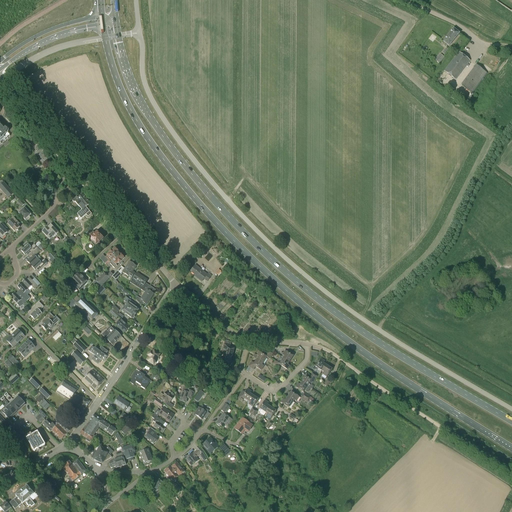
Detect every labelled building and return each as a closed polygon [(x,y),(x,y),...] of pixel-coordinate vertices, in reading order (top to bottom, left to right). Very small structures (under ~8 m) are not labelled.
[(449,46),(458,33),(453,29),(443,41),(449,46)] [(441,39),(448,33),(446,31),(439,37),(441,39)] [(444,71),(455,80),(470,61),(458,52),(444,71)] [(483,71),(476,66),(461,85),(469,90),(483,71)] [(0,174),(12,163),(0,151),(0,145),(10,136),(10,134),(8,132),(8,130),(6,128),(4,128),(0,123),(0,174)] [(51,156),(41,144),(35,149),(40,155),(39,156),(44,162),(45,161),(45,162),(51,156)] [(4,183),(0,185),(0,188),(8,198),(13,194),(4,183)] [(78,206),(86,200),(82,195),(78,198),(77,197),(72,201),(74,203),(75,202),(78,206)] [(22,207),(25,204),(20,198),(17,201),(22,207)] [(90,204),(86,200),(78,206),(82,211),(83,212),(86,209),(87,209),(91,206),(89,204),(90,204)] [(29,216),(31,215),(27,211),(28,211),(24,208),(20,212),(19,214),(23,218),(25,221),(25,220),(26,222),(30,218),(29,216)] [(83,212),(82,211),(77,215),(81,219),(86,215),(88,218),(91,215),(87,209),(86,209),(83,212)] [(18,229),(20,228),(17,225),(18,224),(19,225),(21,222),(16,216),(7,225),(14,232),(16,231),(18,231),(18,229)] [(53,238),(58,233),(50,225),(47,228),(47,227),(42,232),(50,240),(53,237),(53,238)] [(95,231),(87,239),(89,241),(90,241),(91,242),(92,241),(96,247),(99,244),(99,243),(103,239),(100,236),(95,231)] [(72,243),(66,237),(63,240),(68,246),(72,243)] [(37,248),(35,245),(34,244),(31,247),(28,244),(21,251),(25,255),(26,254),(28,256),(37,248)] [(37,248),(28,256),(30,259),(27,262),(31,266),(40,258),(37,255),(40,251),(37,248)] [(107,256),(105,258),(107,260),(109,258),(110,259),(113,256),(116,259),(120,255),(121,254),(119,252),(117,252),(114,249),(112,251),(109,253),(109,254),(107,256)] [(123,258),(120,255),(116,259),(113,256),(110,259),(109,258),(107,261),(108,261),(109,262),(111,261),(112,262),(110,264),(114,269),(117,266),(116,265),(118,263),(118,264),(121,261),(123,258)] [(40,258),(31,266),(35,271),(36,270),(38,272),(47,263),(44,260),(43,261),(40,258)] [(114,279),(120,273),(121,271),(131,278),(134,274),(132,272),(135,266),(129,262),(124,269),(121,267),(112,277),(114,279)] [(201,282),(204,279),(207,282),(211,276),(208,274),(207,275),(195,266),(190,272),(197,277),(196,278),(201,282)] [(86,281),(78,273),(72,280),(77,285),(76,286),(78,289),(82,285),(84,286),(87,283),(87,282),(86,281)] [(103,273),(98,279),(104,284),(112,275),(110,273),(106,277),(103,273)] [(144,284),(147,280),(137,273),(132,279),(143,286),(140,290),(144,292),(145,293),(149,287),(149,286),(149,287),(144,284)] [(37,286),(32,280),(29,277),(27,279),(26,278),(22,283),(28,290),(30,292),(33,289),(34,290),(38,287),(37,286)] [(104,284),(98,279),(91,285),(97,291),(104,284)] [(28,290),(22,283),(17,287),(20,290),(18,292),(27,301),(30,298),(25,293),(28,290)] [(121,292),(126,296),(128,293),(119,284),(116,288),(121,292)] [(145,293),(144,292),(140,299),(136,296),(134,299),(141,305),(143,302),(146,305),(153,294),(151,293),(153,289),(151,288),(149,287),(145,293)] [(27,301),(18,292),(16,294),(15,293),(10,297),(17,304),(20,301),(23,304),(27,301)] [(68,305),(86,322),(87,320),(88,321),(90,319),(91,320),(97,314),(80,298),(79,299),(76,297),(73,301),(72,300),(68,305)] [(123,301),(127,303),(124,306),(135,315),(136,314),(136,313),(138,310),(134,307),(135,304),(126,297),(123,301)] [(30,311),(32,314),(30,316),(35,320),(42,313),(39,311),(43,307),(39,302),(30,311)] [(135,316),(135,315),(124,306),(121,311),(132,319),(134,319),(135,317),(134,317),(134,316),(135,316)] [(116,319),(119,315),(112,309),(109,312),(116,319)] [(46,331),(53,324),(54,326),(60,320),(56,316),(54,318),(50,313),(41,322),(43,324),(41,326),(46,331)] [(129,328),(120,320),(115,325),(124,333),(129,328)] [(114,331),(111,328),(108,332),(106,331),(102,335),(112,345),(121,337),(114,330),(114,331)] [(9,344),(21,333),(17,329),(10,337),(8,335),(4,338),(3,339),(2,340),(2,342),(3,343),(3,344),(4,344),(6,345),(7,345),(8,344),(9,344),(8,343),(9,343),(9,344)] [(56,341),(61,335),(58,332),(53,338),(56,341)] [(21,333),(9,344),(13,348),(24,337),(21,333)] [(21,354),(31,344),(28,340),(17,351),(21,354)] [(78,341),(73,345),(82,354),(86,349),(78,341)] [(35,347),(31,344),(21,354),(24,358),(35,347)] [(224,356),(232,357),(234,349),(230,348),(230,345),(224,344),(222,351),(225,352),(224,356)] [(93,358),(92,360),(98,364),(101,361),(101,360),(103,362),(106,358),(104,357),(105,356),(104,356),(107,352),(101,348),(98,351),(95,349),(91,353),(94,355),(92,357),(93,358)] [(86,361),(76,351),(71,356),(80,366),(86,361)] [(149,357),(146,361),(154,365),(160,356),(153,351),(151,353),(150,353),(148,356),(149,357)] [(283,358),(289,362),(293,356),(285,351),(282,355),(284,357),(283,358)] [(257,359),(263,363),(266,358),(269,359),(271,357),(266,354),(265,356),(259,352),(256,356),(258,357),(257,359)] [(232,357),(224,356),(222,364),(226,365),(226,368),(232,369),(234,362),(231,361),(232,357)] [(289,362),(283,358),(279,364),(275,361),(273,364),(279,368),(281,366),(287,370),(289,366),(287,365),(289,362)] [(261,371),(264,366),(262,365),(263,363),(257,359),(254,364),(251,362),(248,366),(253,370),(255,367),(261,371)] [(321,359),(316,366),(315,367),(317,368),(322,371),(326,365),(323,364),(325,362),(321,359)] [(12,365),(7,360),(4,363),(9,368),(12,370),(14,368),(12,365)] [(332,369),(326,365),(322,371),(323,372),(322,374),(326,377),(332,369)] [(92,386),(95,389),(104,381),(100,377),(92,370),(85,378),(92,385),(92,386)] [(150,381),(149,380),(144,377),(145,376),(140,373),(139,374),(135,371),(131,378),(132,379),(130,383),(133,385),(136,382),(141,385),(141,386),(145,389),(150,381)] [(153,373),(151,377),(154,378),(159,382),(161,378),(153,373)] [(55,386),(44,377),(43,378),(38,374),(34,378),(50,392),(55,386)] [(311,386),(315,379),(310,376),(309,379),(305,376),(301,383),(311,389),(313,387),(311,386)] [(32,377),(29,381),(37,389),(40,385),(32,377)] [(66,398),(70,401),(72,399),(75,394),(74,394),(78,389),(65,380),(57,392),(64,397),(66,398)] [(303,393),(305,390),(307,392),(310,388),(311,389),(301,383),(300,385),(298,383),(295,387),(303,393)] [(191,400),(194,393),(188,390),(188,389),(183,387),(182,391),(183,392),(180,400),(186,402),(187,399),(191,400)] [(248,401),(252,395),(249,394),(251,392),(247,389),(242,396),(240,395),(237,398),(242,401),(244,399),(248,401)] [(200,390),(194,399),(198,402),(204,393),(200,390)] [(169,394),(166,392),(163,396),(160,393),(157,398),(166,404),(168,401),(170,402),(173,397),(172,397),(174,395),(170,392),(169,394)] [(299,397),(291,392),(287,398),(293,402),(294,400),(296,402),(299,397)] [(13,400),(20,408),(24,404),(22,402),(24,399),(19,394),(13,400)] [(75,394),(72,399),(70,401),(77,406),(75,409),(82,413),(86,408),(89,402),(81,397),(80,398),(75,394)] [(258,399),(252,395),(248,401),(250,402),(248,405),(253,407),(258,399)] [(66,398),(64,397),(62,400),(60,399),(54,407),(59,411),(65,402),(64,401),(66,398)] [(129,404),(118,397),(114,403),(125,410),(129,404)] [(289,408),(293,402),(287,398),(285,400),(283,399),(281,403),(289,408)] [(153,403),(161,408),(163,404),(156,399),(153,403)] [(13,400),(9,403),(16,411),(20,408),(13,400)] [(39,404),(46,410),(50,406),(43,400),(39,404)] [(259,409),(262,410),(260,413),(264,415),(265,413),(269,407),(267,405),(268,403),(264,401),(259,409)] [(16,411),(9,403),(5,407),(12,415),(16,411)] [(225,404),(220,410),(224,413),(229,407),(225,404)] [(194,414),(202,420),(203,418),(206,420),(210,414),(207,413),(208,411),(202,406),(200,409),(199,408),(194,414)] [(12,415),(5,407),(0,411),(0,413),(4,418),(6,417),(8,419),(12,415)] [(269,407),(265,413),(267,414),(266,416),(270,419),(275,411),(269,407)] [(173,415),(163,408),(158,415),(169,422),(173,415)] [(119,419),(128,425),(132,420),(123,413),(119,419)] [(220,426),(223,428),(225,425),(227,426),(231,420),(223,414),(216,423),(217,423),(216,424),(219,427),(220,426)] [(91,419),(89,422),(99,428),(99,427),(103,422),(95,416),(94,415),(93,415),(92,418),(91,418),(91,419),(90,419),(91,419)] [(161,425),(164,422),(153,415),(151,417),(154,419),(153,421),(156,424),(154,427),(161,433),(165,428),(161,425)] [(60,419),(57,423),(67,434),(71,430),(60,419)] [(244,429),(248,432),(252,426),(249,423),(242,419),(235,429),(241,434),(244,429)] [(51,426),(46,421),(43,425),(49,431),(55,426),(53,424),(51,426)] [(81,434),(87,438),(86,440),(89,443),(90,441),(91,441),(94,436),(93,436),(99,428),(89,422),(88,422),(89,423),(87,424),(84,430),(83,429),(83,430),(81,433),(81,434)] [(103,422),(99,427),(112,436),(117,431),(103,422)] [(67,434),(57,423),(56,423),(58,425),(52,431),(61,440),(67,434)] [(126,425),(121,430),(125,434),(130,429),(126,425)] [(23,440),(11,428),(7,432),(11,437),(14,440),(18,444),(23,440)] [(156,436),(158,434),(150,429),(147,434),(146,433),(145,435),(145,436),(145,437),(145,438),(153,444),(154,443),(155,443),(156,442),(156,441),(157,440),(157,439),(158,438),(156,436)] [(44,445),(36,432),(26,439),(34,452),(44,445)] [(218,447),(210,438),(202,445),(210,454),(218,447)] [(121,449),(122,453),(124,457),(126,457),(127,460),(128,459),(129,462),(133,461),(132,458),(134,458),(133,455),(135,454),(134,451),(135,451),(133,445),(121,449)] [(108,448),(105,451),(100,446),(97,452),(95,451),(91,457),(92,459),(94,459),(94,460),(102,464),(103,461),(105,462),(112,458),(109,456),(113,452),(108,448)] [(193,454),(196,458),(200,454),(203,451),(199,446),(195,449),(196,451),(193,454)] [(148,450),(139,454),(143,464),(144,464),(145,467),(148,465),(147,463),(149,462),(150,464),(153,463),(152,461),(148,450)] [(196,458),(193,454),(193,453),(185,459),(191,466),(198,460),(196,458)] [(108,463),(111,468),(111,469),(115,467),(116,469),(125,465),(122,457),(117,459),(113,461),(108,463)] [(86,472),(78,461),(72,465),(69,461),(65,464),(64,464),(62,465),(62,467),(62,468),(60,470),(62,473),(64,471),(65,472),(65,471),(69,477),(69,478),(70,478),(68,480),(70,483),(72,481),(72,482),(82,475),(83,477),(87,474),(85,472),(86,472)] [(176,479),(176,478),(184,472),(177,463),(171,467),(175,471),(174,472),(175,473),(172,475),(176,479)] [(175,471),(171,467),(170,466),(164,471),(172,481),(173,480),(174,482),(177,480),(176,478),(176,479),(172,475),(175,473),(174,472),(175,471)] [(155,495),(156,494),(157,495),(165,488),(159,480),(151,488),(154,491),(153,493),(155,495)] [(167,489),(172,496),(180,490),(175,483),(167,489)] [(17,497),(10,503),(15,510),(22,504),(27,500),(27,501),(25,503),(29,507),(30,506),(31,507),(34,505),(32,502),(40,495),(37,492),(33,494),(27,487),(16,496),(17,497)] [(6,502),(0,506),(0,510),(0,511),(2,510),(3,511),(6,511),(11,508),(6,502)]
